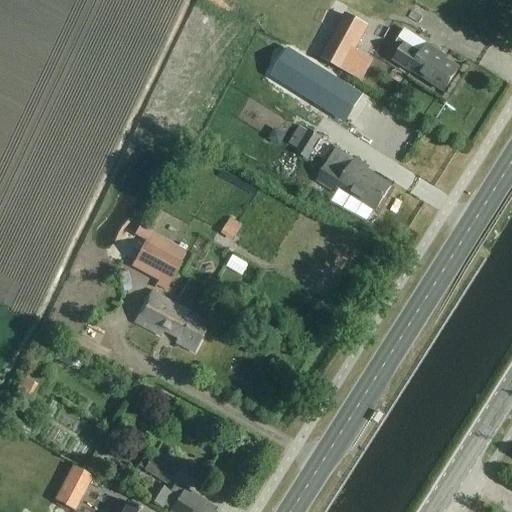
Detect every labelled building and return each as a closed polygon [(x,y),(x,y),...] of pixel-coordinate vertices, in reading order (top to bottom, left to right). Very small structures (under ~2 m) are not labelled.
[(368,28),(344,15),(319,61),(342,74),(354,53),(368,28)] [(405,43),(410,35),(402,30),(393,44),(401,49),(405,43)] [(422,54),(405,43),(392,64),(412,76),(412,75),(446,95),(461,70),(447,61),(449,59),(427,45),(422,54)] [(309,158),(321,137),(299,125),(287,146),(309,158)] [(393,187),(368,171),(370,168),(355,159),(346,174),(328,163),(316,182),(336,194),(338,190),(377,213),(393,187)] [(185,240),(198,247),(208,230),(194,222),(185,240)] [(170,281),(187,251),(151,232),(135,262),(170,281)] [(137,294),(143,281),(106,265),(100,278),(137,294)] [(194,353),(209,325),(150,294),(134,323),(161,337),(163,332),(177,340),(175,344),(194,353)] [(70,372),(78,357),(66,351),(58,365),(70,372)] [(26,402),(36,381),(23,374),(12,395),(26,402)] [(0,423),(27,439),(33,428),(3,411),(0,417),(0,423)] [(167,485),(174,473),(150,460),(144,471),(167,485)] [(71,469),(54,503),(69,511),(86,477),(71,469)] [(169,493),(154,484),(144,499),(160,509),(162,506),(170,511),(169,511),(214,511),(216,510),(184,490),(182,492),(174,487),(169,493)] [(127,505),(118,500),(110,511),(143,511),(128,503),(127,505)]
